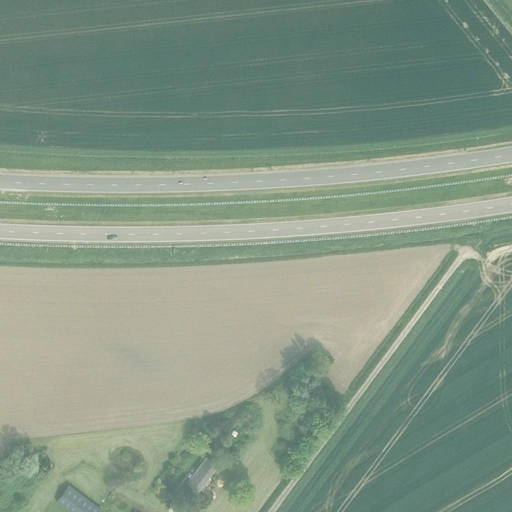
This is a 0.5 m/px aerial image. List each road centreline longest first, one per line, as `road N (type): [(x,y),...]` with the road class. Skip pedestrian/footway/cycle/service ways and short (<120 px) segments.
road 1 (trunk): [(511,155),(217,185),(0,182)]
road 2 (trunk): [(0,232),(199,235),(511,206)]
road 3 (unclassified): [(268,511),(469,244)]
